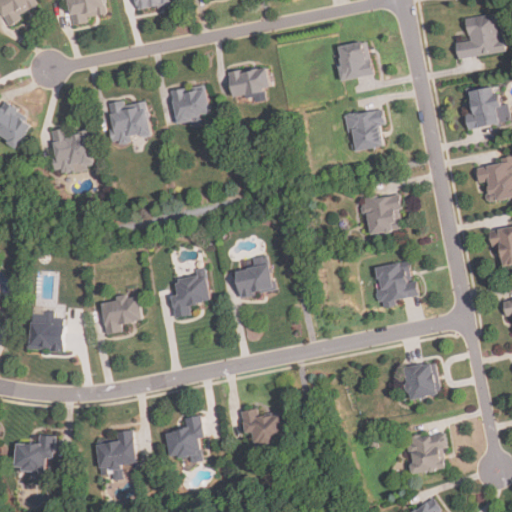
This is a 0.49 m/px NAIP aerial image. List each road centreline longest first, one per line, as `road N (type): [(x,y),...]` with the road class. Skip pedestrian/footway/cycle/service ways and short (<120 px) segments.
road 1 (residential): [(403,0),(496,469)]
road 2 (residential): [(466,318),(150,386),(0,390)]
road 3 (residential): [(52,68),(403,0)]
